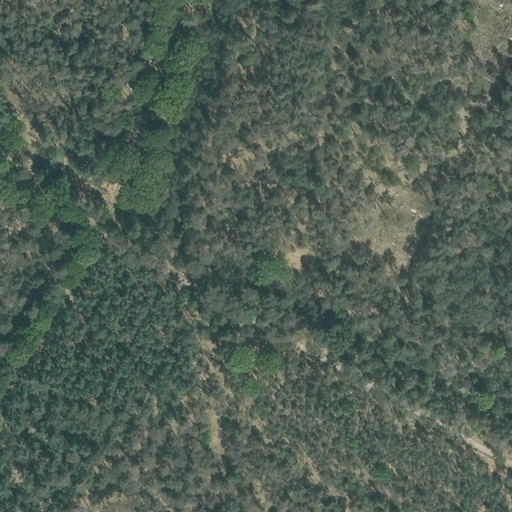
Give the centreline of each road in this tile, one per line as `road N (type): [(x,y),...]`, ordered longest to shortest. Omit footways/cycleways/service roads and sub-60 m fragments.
road 1 (track): [(0,164),(102,225),(118,244),(511,467)]
road 2 (track): [(173,0),(102,225)]
